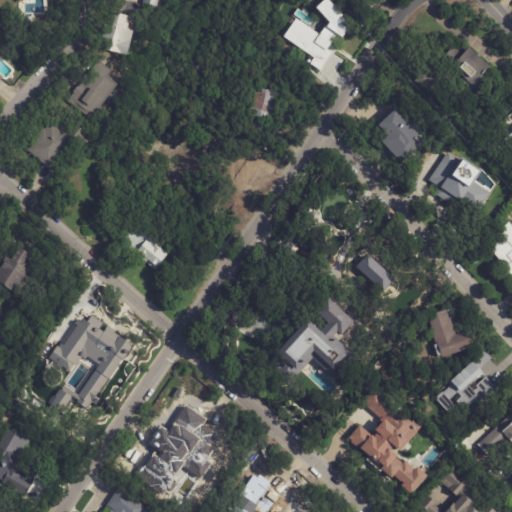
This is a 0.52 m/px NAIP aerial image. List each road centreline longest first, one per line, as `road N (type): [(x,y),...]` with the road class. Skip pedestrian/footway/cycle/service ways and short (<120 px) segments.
road 1 (residential): [(410,0),(328,138),(60,511)]
road 2 (residential): [(369,511),(0,179)]
road 3 (residential): [(511,327),(328,138)]
road 4 (residential): [(84,0),(78,28),(0,119)]
